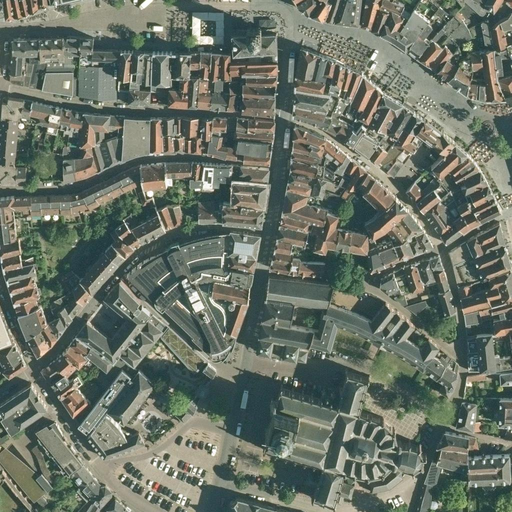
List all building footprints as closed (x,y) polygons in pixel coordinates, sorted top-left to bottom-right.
[(2,0),(3,0),(3,3),(3,6),(4,9),(4,12),(5,18),(15,15),(15,11),(14,8),(12,0),(2,0)] [(24,13),(21,0),(12,0),(14,8),(15,11),(15,15),(24,13)] [(21,0),(24,13),(30,10),(28,0),(21,0)] [(28,0),(30,10),(38,6),(38,0),(28,0)] [(309,12),(318,0),(300,0),(297,2),(298,3),(308,12),(309,12)] [(318,0),(309,12),(325,18),(331,0),(318,0)] [(334,21),(339,0),(331,0),(325,18),(334,21)] [(339,0),(334,21),(358,24),(360,0),(339,0)] [(361,25),(372,28),(376,9),(378,2),(374,0),(365,0),(366,1),(361,25)] [(380,32),(381,32),(393,39),(412,10),(405,5),(404,5),(405,4),(394,0),(393,0),(392,3),(387,0),(379,0),(378,2),(376,9),(385,12),(380,32)] [(419,0),(419,1),(434,13),(439,6),(443,0),(419,0)] [(501,0),(485,0),(485,2),(481,0),(465,0),(465,2),(485,20),(488,18),(493,13),(501,0)] [(511,0),(501,0),(493,13),(488,18),(490,29),(500,21),(507,16),(511,11),(511,9),(511,0)] [(393,39),(406,48),(434,13),(419,1),(412,10),(393,39)] [(434,13),(406,48),(416,56),(431,37),(441,26),(452,16),(439,6),(434,13)] [(372,28),(380,32),(385,12),(376,9),(372,28)] [(431,37),(416,56),(428,64),(443,45),(451,37),(469,31),(468,29),(466,24),(462,18),(463,16),(458,11),(452,16),(441,26),(431,37)] [(511,12),(511,11),(507,16),(500,21),(503,28),(508,27),(511,25),(511,12)] [(224,21),(223,13),(197,14),(197,22),(224,21)] [(486,87),(486,98),(488,98),(490,98),(500,98),(501,102),(502,102),(504,101),(506,104),(508,102),(506,99),(498,85),(494,50),(492,40),(490,29),(488,18),(485,20),(468,29),(469,31),(472,37),(477,33),(478,38),(480,49),(479,49),(485,82),(486,82),(486,87)] [(492,40),(494,50),(507,47),(506,44),(503,28),(500,21),(490,29),(492,40)] [(277,50),(276,33),(276,28),(261,29),(261,27),(247,27),(247,29),(231,30),(231,35),(232,35),(234,53),(234,54),(236,54),(236,59),(262,57),(262,61),(277,60),(277,50)] [(443,45),(428,64),(437,70),(453,54),(459,47),(472,38),(472,37),(469,31),(451,37),(443,45)] [(64,47),(63,36),(51,37),(52,67),(66,67),(64,47)] [(80,47),(80,37),(63,36),(64,47),(66,67),(73,66),(74,62),(79,62),(80,52),(80,47)] [(35,88),(38,77),(40,66),(41,62),(40,48),(39,37),(26,38),(26,53),(34,54),(34,63),(32,72),(31,76),(28,87),(35,88)] [(40,66),(46,67),(52,67),(51,37),(39,37),(40,48),(41,62),(40,66)] [(80,47),(80,52),(93,52),(93,49),(93,37),(80,37),(80,47)] [(26,53),(26,38),(12,39),(13,52),(26,53)] [(318,53),(301,47),(296,74),(296,75),(314,79),(318,53)] [(459,63),(448,78),(451,81),(456,85),(465,91),(466,92),(470,80),(474,70),(471,55),(463,55),(459,47),(453,54),(459,60),(459,61),(459,63)] [(509,55),(507,47),(494,50),(498,85),(506,99),(508,102),(511,107),(511,106),(511,69),(503,72),(501,56),(509,55)] [(121,50),(93,49),(93,52),(93,64),(120,65),(121,59),(121,50)] [(477,81),(476,96),(477,96),(486,98),(486,87),(486,82),(485,82),(479,49),(470,51),(471,55),(474,70),(470,80),(477,81)] [(119,78),(119,89),(127,90),(130,90),(131,79),(135,50),(121,50),(121,59),(120,65),(119,78)] [(131,79),(143,80),(143,61),(144,51),(135,50),(131,79)] [(152,52),(144,51),(143,61),(143,80),(143,89),(151,89),(152,69),(152,62),(152,52)] [(201,51),(191,52),(191,62),(190,75),(201,76),(200,61),(201,51)] [(200,61),(201,76),(201,78),(209,78),(211,78),(211,62),(211,52),(201,51),(200,61)] [(12,52),(11,67),(26,71),(32,72),(34,63),(34,54),(26,53),(13,52),(12,52)] [(172,52),(152,52),(152,62),(152,69),(151,89),(159,90),(159,82),(171,82),(171,71),(172,62),(172,52)] [(190,90),(190,75),(191,62),(191,52),(172,52),(172,62),(171,71),(180,71),(179,91),(170,90),(170,103),(170,106),(190,107),(190,105),(190,90)] [(223,53),(211,52),(211,62),(211,78),(216,79),(220,79),(223,53)] [(230,53),(223,53),(220,79),(223,79),(231,79),(231,76),(231,63),(231,61),(230,53)] [(314,79),(323,81),(324,75),(333,76),(337,60),(318,53),(314,79)] [(453,54),(437,70),(448,78),(459,63),(459,61),(459,60),(453,54)] [(277,71),(277,60),(262,61),(245,62),(231,63),(231,76),(244,76),(244,71),(277,71)] [(340,84),(344,64),(337,60),(333,76),(332,83),(330,94),(338,96),(339,91),(340,84)] [(79,96),(126,101),(127,90),(119,89),(119,78),(120,65),(93,64),(79,64),(79,82),(79,96)] [(340,96),(341,96),(343,96),(347,86),(352,68),(345,64),(344,64),(340,84),(339,91),(338,96),(340,96)] [(46,67),(44,78),(42,90),(73,95),(73,81),(73,66),(66,67),(52,67),(46,67)] [(26,75),(26,71),(11,67),(10,73),(10,80),(10,81),(11,82),(12,83),(18,84),(28,87),(31,76),(26,75)] [(333,112),(338,116),(340,117),(347,104),(350,105),(359,78),(362,73),(353,68),(352,68),(347,86),(343,96),(341,96),(340,96),(334,109),(333,112)] [(277,72),(277,71),(244,71),(244,76),(244,80),(245,80),(277,82),(278,72),(277,72)] [(359,78),(350,105),(344,119),(341,124),(336,133),(345,138),(346,139),(354,124),(359,116),(372,94),(376,85),(362,73),(359,78)] [(190,105),(198,105),(199,90),(201,78),(201,76),(190,75),(190,90),(190,105)] [(321,92),(323,81),(314,79),(296,75),(295,85),(295,89),(318,92),(321,92)] [(321,92),(330,94),(332,83),(333,76),(324,75),(323,81),(321,92)] [(44,78),(38,77),(35,88),(42,90),(44,78)] [(198,105),(209,106),(211,91),(209,91),(209,78),(201,78),(199,90),(198,105)] [(130,92),(129,102),(140,103),(141,93),(142,92),(143,89),(143,80),(131,79),(130,90),(130,92)] [(223,92),(223,79),(220,79),(216,79),(215,91),(211,91),(209,106),(228,108),(228,92),(223,92)] [(228,108),(235,109),(237,109),(238,92),(244,92),(245,80),(244,80),(231,79),(231,92),(228,92),(228,108)] [(277,84),(277,82),(245,80),(244,92),(238,92),(237,109),(276,112),(276,85),(276,84),(277,84)] [(466,92),(469,93),(476,96),(477,81),(470,80),(466,92)] [(359,116),(366,121),(368,122),(370,118),(385,92),(384,92),(376,85),(372,94),(359,116)] [(151,89),(143,89),(142,92),(141,93),(140,103),(150,103),(151,89)] [(330,94),(321,92),(318,92),(295,89),(295,104),(295,105),(333,112),(334,109),(340,96),(338,96),(330,94)] [(385,92),(370,118),(388,128),(404,104),(403,103),(385,92)] [(23,99),(9,96),(8,100),(6,102),(3,101),(1,115),(20,116),(21,115),(23,99)] [(30,114),(33,100),(23,99),(21,115),(30,116),(30,114)] [(52,105),(33,100),(30,114),(37,115),(35,122),(44,124),(43,131),(47,132),(47,131),(52,105)] [(404,104),(388,128),(399,134),(408,119),(414,110),(404,104)] [(63,107),(52,105),(47,131),(57,134),(59,126),(61,117),(61,116),(63,107)] [(331,116),(333,112),(295,105),(293,115),(321,124),(327,128),(331,116)] [(72,109),(63,107),(61,116),(61,117),(59,126),(70,128),(72,109)] [(72,109),(70,128),(70,134),(80,135),(80,129),(83,129),(84,112),(72,109)] [(424,118),(414,110),(408,119),(399,134),(393,143),(404,149),(403,150),(410,156),(419,145),(417,143),(411,139),(419,126),(423,120),(424,118)] [(111,114),(84,112),(83,129),(80,129),(80,135),(79,145),(82,145),(91,145),(92,145),(105,142),(105,139),(105,129),(110,129),(111,114)] [(344,119),(340,117),(338,116),(333,112),(331,116),(327,128),(336,133),(341,124),(344,119)] [(118,115),(111,114),(110,129),(116,130),(118,115)] [(1,115),(1,125),(17,126),(18,118),(20,116),(1,115)] [(125,116),(118,115),(116,130),(119,130),(119,136),(124,137),(126,121),(125,121),(125,116)] [(124,137),(127,157),(135,154),(150,151),(152,117),(125,116),(125,121),(126,121),(124,137)] [(183,116),(174,117),(175,127),(174,135),(174,136),(184,137),(184,134),(185,116),(183,116)] [(185,116),(184,134),(194,134),(198,133),(201,117),(185,116)] [(150,151),(162,150),(163,135),(162,118),(152,117),(150,151)] [(174,117),(162,118),(163,135),(174,135),(175,127),(174,117)] [(202,133),(201,136),(211,136),(211,135),(214,117),(204,117),(202,133)] [(225,129),(226,117),(214,117),(211,135),(219,135),(219,138),(222,138),(223,134),(225,134),(226,129),(225,129)] [(237,129),(238,117),(227,117),(226,117),(225,129),(226,129),(236,129),(237,129)] [(249,118),(238,117),(237,129),(250,130),(251,118),(249,118)] [(275,121),(265,120),(251,118),(250,130),(274,130),(275,121)] [(433,124),(424,118),(423,120),(419,126),(411,139),(417,143),(419,145),(426,137),(445,153),(449,149),(456,142),(455,141),(433,124)] [(359,138),(366,127),(369,123),(368,122),(366,121),(361,128),(354,124),(346,139),(354,145),(359,138)] [(17,126),(1,125),(0,132),(0,134),(17,135),(18,126),(17,126)] [(294,140),(311,144),(310,152),(309,154),(316,155),(321,157),(321,156),(323,151),(319,148),(323,136),(311,130),(295,125),(294,140)] [(383,136),(366,127),(359,138),(354,145),(369,156),(383,136)] [(274,130),(250,130),(237,129),(236,129),(234,136),(241,137),(263,140),(273,141),(274,130)] [(193,151),(201,151),(208,152),(209,149),(211,136),(201,136),(202,133),(198,133),(194,134),(194,140),(193,151)] [(17,135),(0,134),(0,143),(16,144),(17,135)] [(185,150),(193,151),(194,140),(194,134),(184,134),(184,137),(184,150),(185,150)] [(174,135),(163,135),(162,150),(174,149),(174,139),(174,136),(174,135)] [(219,138),(219,135),(211,135),(211,136),(209,149),(208,152),(213,153),(226,157),(229,142),(229,140),(222,138),(219,138)] [(127,157),(124,137),(119,136),(117,136),(116,136),(105,139),(105,142),(111,164),(127,157)] [(174,136),(174,139),(174,149),(184,150),(184,137),(174,136)] [(319,164),(324,165),(326,165),(323,179),(327,180),(331,181),(336,167),(344,152),(335,145),(327,138),(325,137),(323,136),(319,148),(323,151),(327,154),(326,157),(321,156),(321,157),(319,164)] [(386,153),(393,143),(383,136),(369,156),(378,163),(386,153)] [(241,137),(239,144),(239,148),(251,150),(262,152),(263,152),(271,153),(273,141),(263,140),(241,137)] [(294,140),(293,148),(303,150),(310,152),(311,144),(294,140)] [(111,164),(105,142),(92,145),(91,145),(99,170),(106,166),(111,164)] [(237,158),(239,148),(239,144),(229,142),(226,157),(237,158)] [(430,190),(436,185),(438,184),(442,181),(439,178),(467,152),(456,142),(449,149),(445,153),(434,167),(439,173),(431,181),(430,183),(427,186),(430,190)] [(16,144),(0,143),(0,153),(15,154),(16,144)] [(99,170),(91,145),(82,145),(84,157),(86,176),(99,170)] [(244,160),(249,160),(261,161),(270,162),(271,153),(263,152),(262,152),(251,150),(239,148),(237,158),(244,160)] [(293,148),(292,158),(292,160),(314,163),(316,155),(309,154),(310,152),(303,150),(293,148)] [(410,156),(403,150),(397,157),(399,158),(387,172),(393,177),(410,156)] [(351,158),(347,155),(344,152),(336,167),(331,181),(338,184),(343,174),(345,170),(351,158)] [(442,181),(438,184),(436,185),(444,194),(448,191),(451,194),(462,187),(466,184),(463,178),(471,172),(480,167),(474,159),(467,153),(467,152),(439,178),(442,181)] [(15,154),(0,153),(0,162),(14,163),(15,155),(15,154)] [(292,160),(291,169),(323,179),(326,165),(324,165),(319,164),(321,157),(316,155),(314,163),(292,160)] [(84,157),(77,158),(75,158),(74,158),(74,162),(75,179),(86,176),(84,157)] [(74,158),(63,159),(64,177),(64,181),(75,179),(74,162),(74,158)] [(351,158),(345,170),(352,175),(354,172),(358,164),(351,158)] [(193,161),(190,162),(190,176),(190,185),(202,185),(206,162),(203,162),(193,161)] [(0,162),(0,177),(2,179),(1,183),(17,183),(17,166),(14,164),(14,163),(0,162)] [(166,162),(154,163),(155,171),(152,171),(154,189),(167,187),(166,176),(166,162)] [(182,162),(166,162),(166,176),(178,176),(178,168),(182,168),(182,162)] [(190,162),(182,162),(182,168),(178,168),(178,176),(190,176),(190,162)] [(206,162),(202,185),(210,185),(214,163),(206,162)] [(154,163),(141,164),(142,183),(143,190),(154,189),(152,171),(155,171),(154,163)] [(223,164),(214,163),(210,185),(219,185),(219,179),(220,179),(222,171),(226,171),(227,169),(228,164),(223,164)] [(142,183),(141,164),(133,167),(134,185),(142,183)] [(220,179),(231,179),(232,174),(233,164),(228,164),(227,169),(226,171),(222,171),(220,179)] [(241,165),(233,164),(232,174),(231,179),(234,179),(251,180),(253,166),(241,165)] [(350,177),(347,175),(343,174),(338,184),(356,189),(358,184),(367,171),(358,164),(354,172),(352,175),(351,177),(350,177)] [(17,166),(17,183),(26,183),(26,166),(17,166)] [(268,182),(270,168),(253,166),(251,180),(268,182)] [(120,171),(125,191),(126,190),(125,190),(134,186),(134,185),(133,167),(129,168),(120,171)] [(488,182),(480,168),(480,167),(471,172),(463,178),(466,184),(462,187),(465,193),(480,186),(488,182)] [(308,187),(306,193),(328,200),(333,193),(324,190),(327,180),(323,179),(291,169),(289,181),(308,187)] [(120,171),(111,176),(116,195),(117,195),(117,194),(125,191),(120,171)] [(363,192),(373,201),(383,211),(396,197),(388,189),(367,171),(358,184),(365,189),(363,192)] [(111,176),(102,181),(107,199),(108,199),(116,195),(111,176)] [(264,206),(268,182),(251,180),(234,179),(233,202),(264,206)] [(97,183),(97,182),(92,185),(98,204),(107,199),(102,181),(97,183)] [(287,187),(294,189),(306,193),(308,187),(289,181),(287,187)] [(424,195),(430,190),(427,186),(422,191),(414,182),(406,190),(416,202),(424,195)] [(469,200),(473,198),(492,189),(491,187),(488,182),(480,186),(465,193),(467,198),(469,200)] [(83,189),(91,208),(98,204),(92,185),(83,189)] [(432,205),(444,194),(436,185),(430,190),(424,195),(416,202),(424,211),(432,205)] [(306,193),(294,189),(287,187),(282,213),(322,227),(327,212),(326,212),(327,208),(303,201),(306,193)] [(71,194),(69,194),(71,212),(72,216),(79,214),(79,211),(81,210),(83,210),(84,213),(92,211),(91,208),(83,189),(82,191),(82,192),(77,193),(71,194)] [(494,194),(492,189),(473,198),(477,203),(486,199),(494,194)] [(148,204),(151,203),(152,207),(156,206),(153,198),(146,200),(144,191),(139,192),(140,197),(142,206),(148,204)] [(448,191),(444,194),(432,205),(424,211),(429,218),(437,212),(454,198),(451,194),(448,191)] [(60,213),(59,194),(50,195),(51,213),(60,213)] [(62,213),(71,212),(69,194),(59,194),(60,213),(62,213)] [(497,201),(494,194),(486,199),(477,203),(480,209),(488,206),(497,201)] [(31,195),(14,196),(15,206),(20,206),(19,211),(23,211),(27,211),(27,216),(32,216),(32,214),(31,195)] [(31,195),(32,214),(41,214),(40,195),(31,195)] [(51,213),(50,195),(40,195),(41,214),(51,213)] [(15,206),(14,196),(0,197),(0,220),(12,218),(11,206),(14,205),(15,206)] [(383,211),(377,218),(368,227),(372,236),(384,231),(386,229),(387,228),(389,231),(395,223),(407,208),(396,197),(383,211)] [(437,212),(429,218),(441,234),(449,228),(456,222),(463,215),(458,205),(455,199),(454,198),(437,212)] [(467,198),(458,205),(463,215),(456,222),(458,224),(463,231),(472,225),(481,220),(476,213),(476,212),(469,200),(467,198)] [(225,201),(213,201),(198,202),(200,220),(223,220),(225,201)] [(233,202),(225,201),(223,220),(262,224),(264,206),(233,202)] [(488,206),(480,209),(476,212),(476,213),(481,220),(502,210),(497,201),(488,206)] [(183,223),(180,204),(168,205),(169,206),(172,216),(175,225),(183,223)] [(166,228),(175,225),(172,216),(169,206),(168,205),(166,205),(157,209),(159,213),(161,219),(166,228)] [(408,209),(407,208),(395,223),(402,228),(413,215),(408,209)] [(123,217),(125,221),(140,242),(142,241),(147,238),(139,223),(131,211),(123,217)] [(331,213),(327,212),(322,227),(319,234),(317,233),(314,249),(326,252),(328,245),(334,246),(336,238),(332,237),(334,232),(337,233),(339,228),(335,227),(338,215),(331,213)] [(158,213),(148,218),(156,233),(166,228),(161,219),(159,213),(158,213)] [(317,233),(319,234),(322,227),(282,213),(280,223),(308,232),(309,230),(317,233)] [(387,228),(386,229),(384,231),(389,243),(392,241),(393,244),(407,238),(408,239),(411,237),(411,236),(415,234),(424,230),(423,228),(413,215),(402,228),(395,223),(389,231),(387,228)] [(12,218),(0,220),(0,240),(17,237),(16,229),(15,218),(12,218)] [(156,233),(148,218),(139,223),(147,238),(156,233)] [(140,242),(125,221),(116,228),(134,246),(140,242)] [(453,264),(453,265),(470,258),(476,255),(492,248),(505,243),(499,221),(476,234),(449,251),(453,264)] [(441,234),(447,242),(463,231),(458,224),(456,222),(449,228),(441,234)] [(277,238),(296,243),(305,245),(308,232),(280,223),(277,238)] [(116,239),(114,241),(127,254),(134,246),(116,228),(111,232),(116,239)] [(332,237),(336,238),(334,246),(350,249),(350,243),(352,242),(354,235),(350,234),(352,231),(339,228),(337,233),(334,232),(332,237)] [(231,230),(231,232),(230,234),(229,242),(226,253),(232,254),(257,256),(260,234),(231,230)] [(424,230),(415,234),(411,236),(411,237),(408,239),(414,253),(433,246),(424,230)] [(368,252),(368,250),(367,244),(367,240),(367,239),(367,234),(352,231),(350,234),(354,235),(352,242),(350,243),(350,249),(368,252)] [(127,274),(154,299),(154,300),(154,301),(154,302),(154,303),(155,304),(155,305),(156,306),(157,307),(161,310),(163,308),(211,353),(210,355),(211,356),(213,357),(214,357),(216,358),(217,358),(219,357),(221,357),(222,356),(223,358),(225,356),(225,355),(226,354),(227,352),(228,351),(229,350),(229,349),(230,347),(232,348),(233,345),(234,343),(235,340),(235,338),(236,336),(236,334),(227,325),(235,302),(232,303),(230,302),(229,300),(230,297),(232,296),(213,293),(212,292),(214,278),(242,281),(251,282),(253,271),(230,268),(232,254),(226,253),(229,242),(230,234),(231,232),(225,232),(220,233),(216,233),(209,234),(203,235),(195,237),(192,238),(186,240),(180,242),(179,241),(174,242),(173,243),(172,244),(171,244),(170,245),(170,246),(167,247),(163,249),(159,251),(154,254),(150,256),(146,259),(144,261),(138,264),(133,269),(130,272),(127,274)] [(17,237),(0,240),(0,242),(2,255),(20,251),(22,251),(19,237),(17,237)] [(305,245),(296,243),(277,238),(274,249),(285,250),(294,252),(294,250),(300,251),(300,250),(304,249),(305,245)] [(393,244),(400,258),(414,253),(408,239),(407,238),(393,244)] [(127,254),(114,241),(113,242),(106,250),(97,260),(97,259),(87,271),(99,283),(119,262),(127,254)] [(380,254),(382,254),(386,265),(398,259),(400,258),(393,244),(392,241),(389,243),(378,247),(380,254)] [(470,258),(453,265),(458,286),(470,282),(482,278),(483,278),(488,276),(500,271),(503,270),(511,267),(505,243),(492,248),(476,255),(470,258)] [(368,252),(370,271),(386,265),(382,254),(380,254),(378,247),(368,250),(368,252)] [(274,249),(272,259),(272,260),(290,263),(291,256),(299,257),(300,251),(294,250),(294,252),(285,250),(274,249)] [(5,268),(9,281),(34,273),(36,273),(36,271),(33,257),(22,259),(20,251),(2,255),(4,263),(5,268)] [(253,271),(257,256),(232,254),(230,268),(253,271)] [(429,258),(437,281),(446,278),(439,255),(429,258)] [(299,257),(291,256),(290,263),(289,271),(299,272),(299,265),(299,260),(299,257)] [(436,279),(437,281),(429,258),(419,261),(426,282),(436,279)] [(290,263),(272,260),(270,267),(289,271),(290,263)] [(299,272),(309,272),(310,261),(299,260),(299,265),(299,272)] [(325,262),(310,261),(309,272),(323,273),(325,262)] [(422,283),(426,282),(419,261),(404,266),(394,271),(398,286),(401,295),(424,287),(422,283)] [(500,294),(503,301),(510,299),(511,298),(511,267),(503,270),(500,271),(488,276),(492,286),(486,288),(489,296),(500,294)] [(68,279),(76,274),(73,270),(62,277),(61,280),(70,294),(76,291),(68,279)] [(83,275),(80,278),(93,291),(96,287),(99,283),(87,271),(83,275)] [(398,286),(394,271),(381,279),(380,286),(389,293),(395,297),(401,295),(398,286)] [(40,294),(34,273),(9,281),(15,302),(35,296),(40,294)] [(92,292),(93,291),(80,278),(76,274),(68,279),(76,291),(83,303),(92,292)] [(265,298),(294,303),(322,308),(327,308),(329,303),(334,284),(269,276),(265,298)] [(248,299),(251,282),(242,281),(214,278),(212,292),(213,293),(232,296),(248,299)] [(437,281),(439,287),(440,291),(449,288),(446,278),(437,281)] [(129,317),(111,339),(88,320),(77,334),(90,345),(84,351),(90,356),(106,369),(114,375),(121,367),(127,372),(132,367),(162,329),(165,331),(162,334),(161,335),(161,336),(161,337),(162,337),(170,346),(191,371),(192,371),(193,371),(194,371),(199,364),(204,368),(208,363),(170,328),(169,327),(153,314),(149,318),(148,318),(152,313),(140,300),(120,280),(112,288),(105,297),(117,307),(129,317)] [(458,286),(461,296),(464,310),(489,303),(491,303),(489,296),(486,288),(473,292),(470,282),(458,286)] [(453,297),(449,288),(440,291),(439,287),(433,289),(437,302),(438,304),(434,305),(436,310),(444,307),(447,317),(456,314),(453,297)] [(83,303),(76,291),(70,294),(73,299),(65,305),(72,317),(83,303)] [(19,313),(39,305),(35,296),(15,302),(15,303),(19,313)] [(236,334),(246,306),(248,305),(249,302),(248,301),(248,299),(232,296),(230,297),(229,300),(230,302),(232,303),(235,302),(227,325),(236,334)] [(65,305),(60,298),(54,301),(56,306),(60,315),(61,316),(65,326),(72,317),(65,305)] [(265,298),(256,350),(271,353),(271,355),(277,356),(282,357),(283,355),(298,358),(306,359),(308,348),(301,347),(302,343),(308,343),(330,349),(337,324),(343,308),(342,308),(342,306),(335,303),(334,305),(329,303),(327,308),(322,308),(320,316),(322,316),(318,329),(290,324),(294,303),(265,298)] [(491,310),(491,311),(492,315),(499,312),(499,311),(511,307),(511,298),(510,299),(503,301),(491,303),(489,303),(491,310)] [(427,306),(426,300),(406,306),(416,314),(427,306)] [(0,330),(10,327),(0,302),(0,330)] [(402,315),(386,302),(371,320),(388,330),(394,334),(405,317),(402,315)] [(489,303),(464,310),(464,311),(466,325),(475,323),(482,322),(481,313),(491,311),(491,310),(489,303)] [(48,322),(41,304),(39,305),(19,313),(28,336),(41,327),(48,323),(48,322)] [(58,335),(65,326),(61,316),(60,315),(56,306),(51,309),(54,313),(56,318),(54,319),(50,321),(58,335)] [(511,307),(499,311),(499,312),(501,317),(511,315),(511,307)] [(343,308),(337,324),(351,329),(368,338),(372,340),(384,346),(386,347),(387,347),(397,352),(411,361),(424,370),(424,369),(432,355),(439,346),(428,338),(421,348),(405,338),(415,326),(405,317),(394,334),(388,330),(371,320),(358,314),(343,308)] [(511,315),(501,317),(494,318),(496,333),(504,332),(506,340),(511,339),(511,315)] [(50,321),(48,323),(41,327),(46,336),(46,337),(48,340),(50,345),(58,335),(50,321)] [(475,323),(466,325),(467,333),(476,332),(475,323)] [(0,349),(15,342),(10,327),(0,330),(0,349)] [(28,336),(33,345),(46,337),(46,336),(41,327),(28,336)] [(492,332),(477,334),(477,335),(481,369),(501,367),(500,357),(499,354),(494,354),(492,332)] [(77,334),(70,343),(83,352),(84,351),(90,345),(77,334)] [(468,370),(481,369),(477,335),(467,337),(468,370)] [(46,337),(33,345),(38,355),(50,345),(46,337)] [(5,366),(23,356),(19,350),(15,342),(0,349),(0,357),(4,364),(5,366)] [(84,351),(83,352),(70,343),(64,351),(77,365),(79,366),(84,360),(88,363),(91,359),(89,357),(90,356),(84,351)] [(64,351),(55,359),(61,367),(65,372),(67,375),(77,365),(64,351)] [(424,369),(437,378),(443,370),(446,365),(440,362),(441,360),(432,355),(424,369)] [(23,356),(5,366),(4,370),(10,375),(27,364),(23,356)] [(65,372),(61,367),(55,359),(42,369),(51,382),(65,372)] [(216,370),(208,363),(204,368),(203,369),(206,372),(206,378),(208,380),(205,384),(207,386),(216,370)] [(443,370),(437,378),(444,383),(439,389),(449,396),(454,389),(453,388),(457,372),(446,365),(443,370)] [(94,400),(77,420),(82,427),(84,431),(84,433),(86,436),(87,435),(104,457),(116,454),(125,451),(144,442),(140,431),(132,435),(132,433),(123,428),(122,430),(121,428),(109,419),(113,413),(124,421),(144,396),(153,384),(166,395),(163,399),(162,400),(163,400),(163,401),(177,413),(176,414),(182,419),(184,421),(192,412),(201,396),(199,394),(198,393),(194,398),(190,400),(185,406),(155,380),(154,381),(139,369),(137,371),(134,369),(132,367),(127,372),(121,367),(114,375),(109,382),(97,397),(94,400)] [(274,451),(276,452),(277,449),(285,452),(285,454),(287,455),(287,452),(295,454),(294,457),(296,457),(297,455),(304,457),(303,460),(306,460),(306,458),(313,460),(313,462),(315,463),(316,460),(322,462),(321,466),(322,466),(321,470),(320,469),(319,470),(318,471),(311,469),(309,467),(308,468),(309,470),(306,481),(304,482),(305,484),(307,482),(316,485),(314,494),(312,495),(313,497),(315,496),(333,501),(335,503),(337,502),(340,503),(341,504),(343,504),(342,503),(344,493),(350,495),(350,496),(352,495),(351,494),(354,483),(356,482),(355,482),(357,477),(343,473),(344,470),(346,470),(348,469),(353,471),(354,472),(355,473),(357,471),(367,473),(372,490),(371,492),(373,492),(373,491),(380,489),(381,491),(382,490),(382,489),(388,487),(389,489),(391,488),(390,487),(396,482),(397,483),(398,482),(397,482),(403,477),(404,477),(404,476),(403,475),(404,468),(405,466),(412,468),(413,470),(415,470),(414,467),(421,464),(423,465),(424,463),(422,462),(424,455),(426,454),(426,452),(424,453),(420,446),(421,444),(420,443),(418,445),(412,443),(411,443),(411,440),(409,440),(409,443),(402,443),(402,440),(400,439),(398,440),(395,430),(395,428),(395,427),(393,427),(385,419),(384,417),(383,417),(381,417),(372,414),(371,412),(370,412),(368,412),(361,410),(360,408),(363,395),(366,396),(366,394),(364,393),(368,379),(370,377),(369,375),(367,377),(349,372),(348,370),(346,371),(347,373),(343,387),(341,387),(340,389),(343,390),(339,403),(332,402),(333,399),(334,395),(335,396),(336,394),(334,393),(335,392),(324,389),(323,390),(322,390),(321,392),(323,392),(322,396),(321,395),(321,398),(313,396),(314,393),(312,393),(311,396),(303,394),(304,391),(302,390),(302,393),(293,391),(294,388),(292,387),(292,391),(282,388),(283,385),(281,384),(277,400),(272,398),(271,404),(274,405),(275,406),(273,416),(270,427),(265,428),(266,430),(269,429),(264,448),(265,449),(266,446),(275,449),(274,451)] [(511,370),(500,372),(501,377),(502,382),(511,380),(511,370)] [(51,382),(56,389),(70,379),(67,375),(65,372),(51,382)] [(74,376),(70,379),(56,389),(61,397),(70,390),(76,385),(82,380),(78,374),(75,376),(74,376)] [(12,431),(48,407),(32,382),(0,403),(0,418),(3,417),(12,431)] [(204,383),(200,384),(198,387),(196,389),(197,392),(198,393),(201,396),(205,395),(207,393),(209,390),(209,387),(207,386),(205,384),(204,383)] [(91,401),(76,385),(70,390),(61,397),(74,415),(91,401)] [(510,424),(511,423),(511,397),(500,397),(499,423),(510,424)] [(475,422),(477,403),(462,402),(456,427),(473,431),(475,422)] [(38,437),(53,456),(68,444),(67,443),(68,441),(68,442),(69,441),(64,434),(56,422),(49,427),(46,423),(35,430),(39,435),(38,436),(38,437)] [(475,422),(473,431),(474,432),(483,433),(483,428),(483,423),(475,422)] [(437,446),(441,446),(468,448),(478,448),(476,437),(445,431),(437,446)] [(68,444),(53,456),(60,465),(75,453),(74,452),(75,451),(76,451),(76,450),(75,449),(75,450),(72,445),(72,444),(71,444),(69,445),(68,444)] [(38,458),(43,456),(40,450),(36,445),(32,449),(36,453),(38,458)] [(468,448),(441,446),(437,461),(442,464),(465,470),(468,456),(468,448)] [(39,475),(8,448),(6,447),(0,451),(0,465),(32,504),(53,487),(41,473),(39,475)] [(468,456),(465,470),(464,473),(466,475),(464,476),(462,482),(482,481),(482,486),(485,488),(487,488),(487,491),(491,491),(491,488),(493,487),(496,485),(495,480),(509,480),(511,477),(509,453),(486,455),(485,450),(481,450),(481,455),(468,456)] [(62,467),(60,468),(65,474),(66,472),(68,475),(83,463),(82,461),(83,461),(83,460),(82,459),(79,455),(78,454),(76,455),(75,453),(60,465),(62,467)] [(53,482),(56,478),(53,476),(50,473),(48,469),(46,465),(44,460),(39,461),(41,467),(43,472),(46,476),(49,479),(53,482)] [(437,482),(442,464),(437,461),(433,460),(425,481),(425,482),(433,484),(437,482)] [(69,474),(79,487),(93,475),(83,463),(69,474)] [(87,500),(91,497),(101,484),(94,477),(93,475),(79,487),(80,488),(77,490),(87,500)] [(425,482),(419,504),(430,507),(431,500),(433,484),(425,482)] [(102,485),(101,484),(91,497),(94,500),(85,511),(98,511),(102,506),(101,505),(112,494),(112,490),(106,484),(102,485)] [(47,503),(42,496),(37,499),(43,506),(47,503)] [(121,511),(126,506),(115,497),(107,508),(103,511),(121,511)] [(275,511),(277,507),(260,503),(260,502),(253,501),(238,497),(229,501),(230,502),(227,511),(275,511)]
